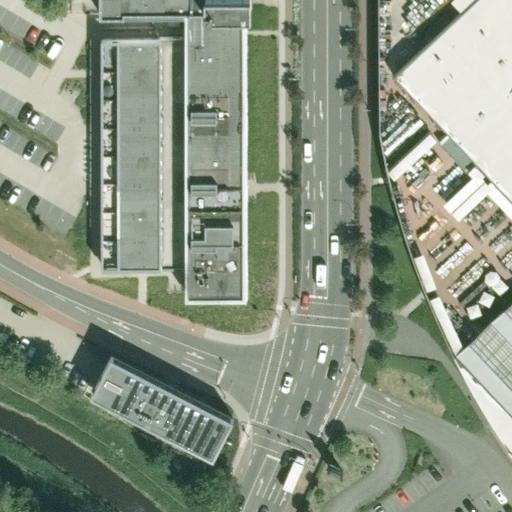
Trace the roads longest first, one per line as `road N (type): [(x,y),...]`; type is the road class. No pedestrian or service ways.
road 1 (tertiary): [(327,0),(322,321),(306,386)]
road 2 (residential): [(0,261),(137,331),(306,386)]
road 3 (tertiary): [(306,386),(256,511)]
